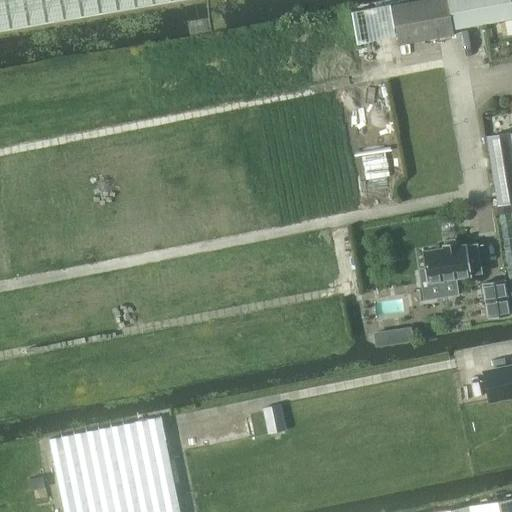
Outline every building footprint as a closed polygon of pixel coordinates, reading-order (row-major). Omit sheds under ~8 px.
[(0,0),(0,31),(184,0),(0,0)] [(399,47),(454,36),(453,29),(487,22),(482,0),(416,0),(391,5),(399,47)] [(511,0),(482,0),(487,22),(501,20),(511,17),(511,0)] [(44,263),(192,240),(189,220),(187,217),(184,202),(178,203),(175,185),(177,189),(168,126),(0,152),(0,163),(2,162),(10,173),(4,177),(5,179),(6,179),(13,189),(45,184),(34,191),(21,193),(24,210),(32,209),(36,215),(29,217),(33,224),(36,223),(22,232),(31,246),(31,243),(44,263)] [(511,130),(495,133),(488,134),(492,164),(495,180),(497,195),(498,204),(511,292),(511,130)] [(424,267),(419,268),(424,300),(460,294),(457,279),(472,276),(470,263),(481,262),(477,242),(459,245),(458,241),(442,244),(443,247),(421,251),(424,267)] [(505,279),(483,283),(489,318),(510,315),(505,279)] [(386,330),(374,332),(376,345),(376,346),(377,346),(388,344),(386,330)] [(511,365),(483,371),(489,401),(511,396),(511,365)] [(280,404),(264,408),(270,434),(285,431),(280,404)] [(179,511),(160,418),(49,440),(64,511),(179,511)] [(511,511),(511,497),(439,511),(511,511)]
